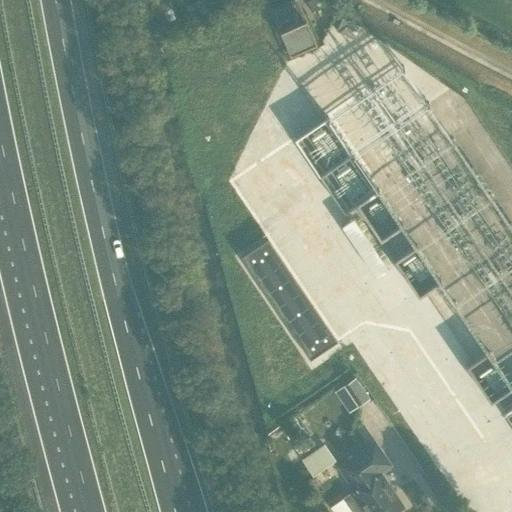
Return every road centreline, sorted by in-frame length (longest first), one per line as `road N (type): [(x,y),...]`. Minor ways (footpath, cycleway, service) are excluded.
road 1 (motorway): [(173,511),(101,230),(54,0)]
road 2 (motorway): [(0,137),(90,511)]
road 3 (unclassified): [(511,75),(362,0)]
